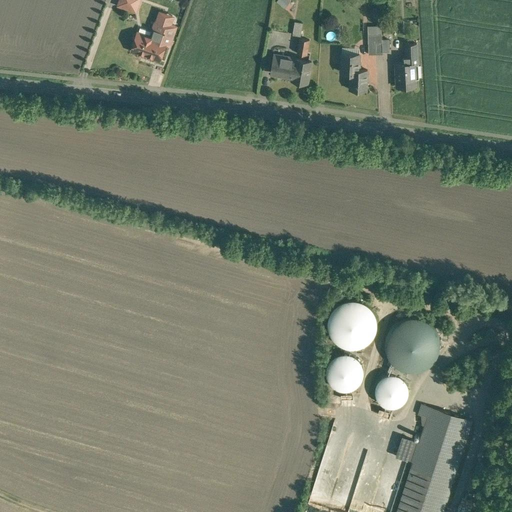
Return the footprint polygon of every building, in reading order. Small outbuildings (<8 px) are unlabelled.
[(139,0),(119,0),(118,5),(136,11),(139,0)] [(170,21),(159,17),(157,21),(155,22),(154,26),(155,28),(152,37),(138,32),(137,34),(135,35),(134,39),(135,41),(132,50),(160,59),(165,42),(169,44),(175,26),(171,25),(170,23),(170,21)] [(303,24),(295,22),(292,35),(301,36),(303,24)] [(382,34),(368,34),(368,54),(382,54),(382,52),(382,40),(382,34)] [(310,40),(300,38),(297,53),(307,55),(310,40)] [(417,43),(405,44),(406,57),(404,57),(405,63),(415,62),(415,63),(418,63),(417,43)] [(359,55),(342,54),(341,72),(350,73),(350,90),(366,90),(367,70),(359,70),(360,64),(359,64),(359,55)] [(311,62),(285,57),(285,56),(276,55),(275,63),(273,62),(272,72),(292,75),(292,80),(308,83),(311,62)] [(405,63),(396,63),(397,87),(416,86),(415,63),(415,62),(405,63)] [(349,299),(345,300),(341,301),(338,303),(335,305),(332,308),(330,311),(329,315),(328,318),(327,322),(327,326),(328,330),(329,333),(330,337),(333,340),(335,343),(338,345),(342,347),(345,348),(349,349),(353,349),(357,348),(361,347),(364,346),(367,344),(370,341),(372,338),(374,335),(376,331),(377,327),(377,324),(377,320),(376,316),(374,313),(372,309),(370,306),(367,304),(364,302),(360,300),(356,299),(353,299),(349,299)] [(386,353),(391,362),(386,375),(380,379),(377,384),(375,390),(376,397),(379,402),(385,406),(391,408),(397,407),(403,404),(407,398),(408,392),(407,386),(404,380),(408,372),(419,372),(429,367),(436,359),(440,349),(439,338),(434,328),(426,321),(416,318),(405,318),(395,323),(388,332),(385,342),(386,353)] [(353,355),(349,354),(345,353),(340,354),(336,356),(333,358),(330,362),(328,366),(327,370),(327,374),(328,379),(331,382),(334,386),(337,388),(342,389),(346,390),(350,389),(354,387),(358,385),(361,381),(363,378),(364,373),(363,369),(362,365),(360,361),(357,358),(353,355)] [(442,511),(472,420),(421,404),(418,413),(421,414),(422,425),(425,426),(419,443),(414,441),(408,460),(413,462),(397,511),(442,511)] [(413,440),(402,436),(396,457),(406,460),(413,440)] [(482,438),(477,456),(482,458),(488,440),(482,438)]
